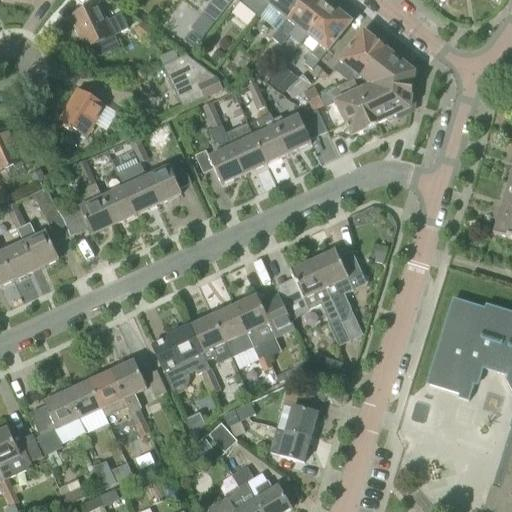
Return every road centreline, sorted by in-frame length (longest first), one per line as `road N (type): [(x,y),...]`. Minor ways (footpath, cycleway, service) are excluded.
road 1 (residential): [(0,347),(371,175),(438,182)]
road 2 (residential): [(339,511),(438,182)]
road 3 (residential): [(480,67),(435,48),(376,0)]
road 4 (residential): [(438,182),(480,67)]
